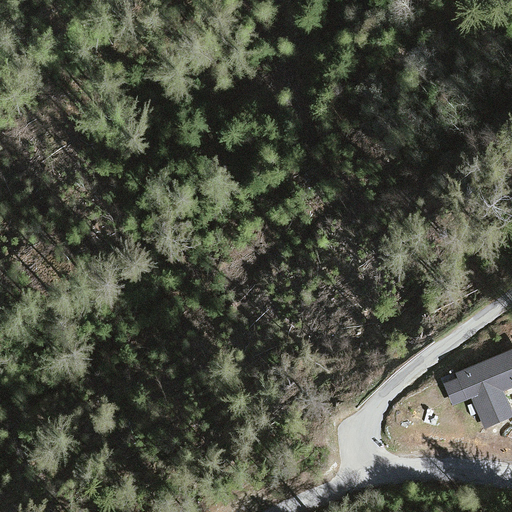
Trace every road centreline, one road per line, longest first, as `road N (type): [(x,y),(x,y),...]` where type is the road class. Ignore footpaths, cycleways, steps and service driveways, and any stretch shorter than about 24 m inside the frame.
road 1 (unclassified): [(511,476),(376,465),(366,424),(382,400)]
road 2 (residential): [(511,297),(382,400)]
